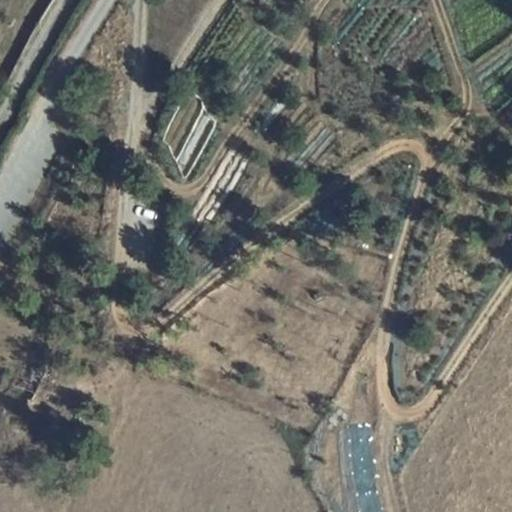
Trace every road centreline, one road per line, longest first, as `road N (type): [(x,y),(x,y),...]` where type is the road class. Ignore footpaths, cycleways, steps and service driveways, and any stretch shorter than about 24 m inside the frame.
road 1 (unknown): [(150,0),(141,245)]
road 2 (unclassified): [(0,135),(70,0)]
